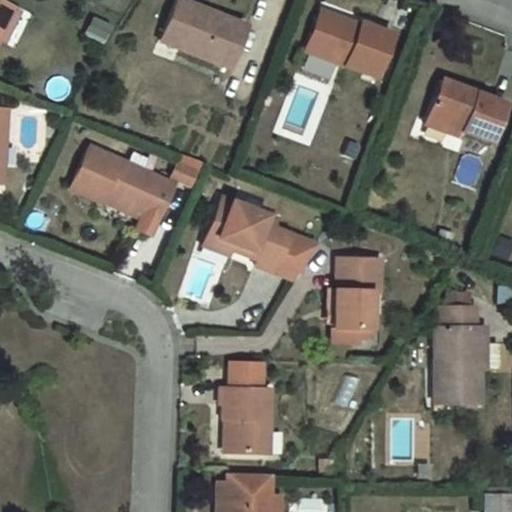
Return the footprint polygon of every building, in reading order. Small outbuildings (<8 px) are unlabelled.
[(0,0),(0,22),(10,0),(0,0)] [(17,2),(13,0),(10,0),(0,22),(0,32),(2,33),(17,2)] [(204,0),(160,0),(153,22),(179,28),(176,38),(217,54),(233,10),(204,0)] [(93,16),(77,8),(69,25),(85,33),(93,16)] [(311,16),(302,45),(380,72),(392,31),(354,19),(351,29),(311,16)] [(439,79),(424,130),(489,151),(506,100),(439,79)] [(86,143),(66,185),(97,199),(99,193),(138,211),(131,225),(145,232),(169,182),(86,143)] [(212,196),(198,236),(257,257),(255,264),(294,279),(316,246),(273,229),(276,221),(212,196)] [(327,310),(325,348),(344,352),(345,333),(360,335),(360,294),(371,296),(371,266),(328,266),(328,292),(319,291),(318,310),(327,310)] [(463,285),(443,285),(443,299),(463,299),(463,285)] [(443,299),(440,299),(440,319),(428,319),(427,396),(472,396),(472,363),(491,363),(491,337),(479,336),(479,320),(470,319),(470,299),(463,299),(443,299)] [(228,364),(227,391),(257,392),(258,365),(228,364)] [(226,422),(224,456),(264,457),(267,392),(257,392),(227,391),(217,390),(216,407),(220,407),(219,422),(226,422)] [(260,491),(260,475),(222,475),(222,488),(260,491)] [(221,511),(222,488),(208,486),(208,511),(221,511)] [(221,511),(259,511),(260,505),(260,491),(222,488),(221,511)] [(483,488),(483,511),(500,511),(500,488),(483,488)]
